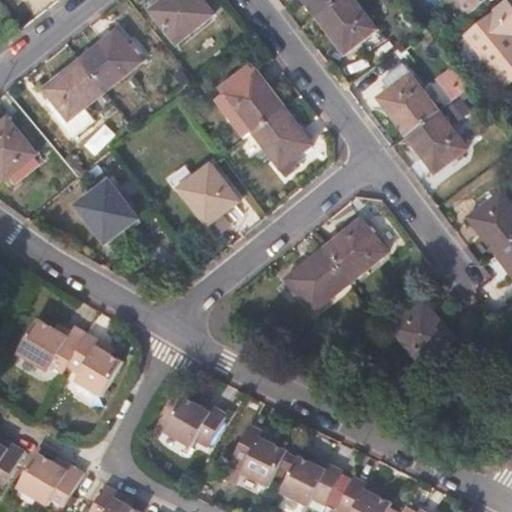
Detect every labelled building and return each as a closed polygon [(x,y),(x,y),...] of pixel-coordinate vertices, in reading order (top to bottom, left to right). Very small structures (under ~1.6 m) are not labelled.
[(22,0),(10,0),(7,2),(24,23),(34,14),(22,0)] [(201,0),(166,0),(151,13),(178,46),(214,16),(201,0)] [(302,0),(317,20),(341,0),(302,0)] [(352,0),(341,0),(317,20),(346,58),(377,33),(352,0)] [(452,0),(465,17),(486,0),(452,0)] [(511,3),(509,0),(508,0),(464,33),(504,86),(511,79),(511,3)] [(117,33),(81,61),(107,94),(142,66),(117,33)] [(107,94),(81,61),(44,91),(69,124),(107,94)] [(454,101),(472,86),(454,63),(435,79),(454,101)] [(251,134),(283,109),(250,66),(210,97),(243,140),(251,134)] [(378,101),(407,139),(438,114),(410,76),(378,101)] [(312,146),(283,109),(251,134),(281,172),(312,146)] [(438,114),(407,139),(436,176),(467,152),(438,114)] [(7,122),(0,127),(0,178),(4,185),(37,160),(7,122)] [(218,172),(186,200),(215,234),(247,209),(218,172)] [(111,183),(78,209),(109,246),(139,220),(111,183)] [(467,220),(496,258),(511,245),(511,210),(500,194),(467,220)] [(323,252),(350,287),(386,257),(361,224),(323,252)] [(511,245),(496,258),(511,279),(511,245)] [(313,316),(350,287),(323,252),(286,281),(313,316)] [(418,368),(454,342),(423,304),(389,330),(418,368)] [(50,367),(64,376),(69,368),(85,341),(71,333),(68,338),(38,321),(16,356),(47,373),(50,367)] [(101,341),(89,334),(85,341),(69,368),(82,376),(78,383),(104,398),(124,363),(99,348),(101,341)] [(184,398),(164,434),(191,449),(194,441),(207,449),(226,414),(213,408),(211,413),(184,398)] [(243,474),(270,488),(289,452),(263,439),(265,432),(251,425),(233,461),(247,467),(243,474)] [(0,445),(0,483),(3,486),(24,452),(12,445),(9,450),(0,445)] [(39,454),(19,489),(48,507),(51,501),(64,508),(84,474),(77,470),(71,466),(68,472),(39,454)] [(300,458),(282,494),(309,509),(312,502),(325,508),(344,473),(330,466),(328,472),(300,458)] [(355,478),(337,511),(388,511),(393,504),(366,491),(369,485),(355,478)] [(138,511),(131,507),(118,500),(117,499),(119,494),(105,486),(90,511),(138,511)]
